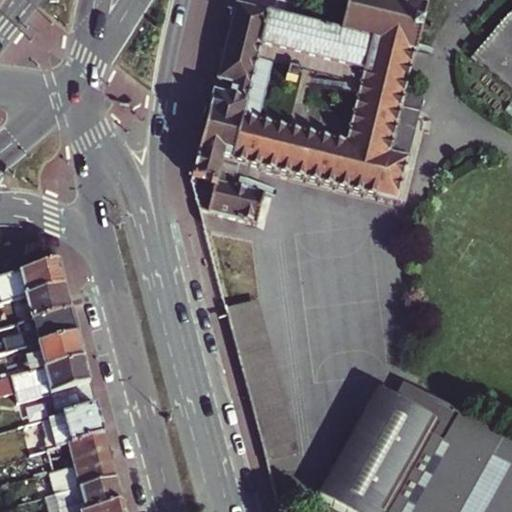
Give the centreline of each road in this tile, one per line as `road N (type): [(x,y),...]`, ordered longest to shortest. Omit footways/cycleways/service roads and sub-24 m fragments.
road 1 (primary): [(186,367),(158,179),(185,0)]
road 2 (primary): [(186,367),(133,197),(85,113)]
road 3 (primary): [(104,260),(172,511)]
road 4 (primary): [(227,511),(186,367)]
road 5 (primary): [(85,113),(104,260)]
road 6 (primary): [(0,208),(40,210),(74,225),(104,260)]
